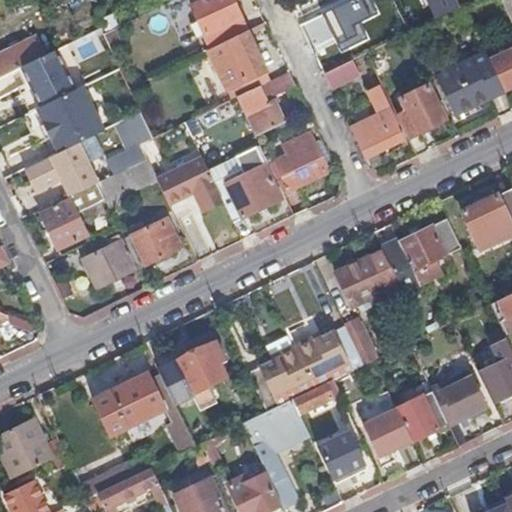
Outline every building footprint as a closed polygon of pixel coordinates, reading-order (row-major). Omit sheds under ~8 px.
[(69,0),(44,0),(49,10),(69,0)] [(209,51),(248,32),(232,0),(209,0),(192,7),(200,26),(193,29),(205,54),(209,51)] [(453,13),(461,9),(456,0),(429,0),(439,20),(453,13)] [(472,27),(463,8),(461,9),(453,13),(462,31),(472,27)] [(122,46),(115,31),(104,37),(111,51),(122,46)] [(268,72),(248,32),(209,51),(220,72),(216,74),(226,93),(229,91),(234,101),(237,99),(261,87),(271,82),(266,73),(268,72)] [(0,79),(22,68),(47,56),(38,38),(19,47),(11,50),(0,55),(0,79)] [(499,59),(490,63),(505,92),(511,88),(511,38),(494,47),(499,59)] [(43,109),(76,92),(56,52),(47,56),(22,68),(43,109)] [(455,118),(505,94),(505,92),(490,63),(487,56),(437,80),(455,118)] [(359,76),(352,62),(325,76),(332,91),(359,76)] [(0,95),(13,93),(10,79),(0,80),(0,95)] [(237,99),(254,136),(284,121),(275,103),(270,105),(261,87),(237,99)] [(429,87),(391,105),(408,140),(446,122),(429,87)] [(106,132),(84,88),(76,92),(43,109),(39,110),(55,143),(61,154),(78,146),(106,132)] [(382,161),(379,154),(404,142),(397,128),(399,127),(391,110),(373,118),(379,131),(364,138),(365,142),(360,145),(370,167),(382,161)] [(154,140),(142,115),(129,121),(141,146),(154,140)] [(202,132),(196,119),(186,124),(192,138),(202,132)] [(17,126),(0,127),(0,143),(18,142),(17,126)] [(329,173),(311,135),(292,144),(297,153),(278,163),(289,186),(284,188),(286,194),(329,173)] [(61,154),(50,159),(51,162),(11,182),(18,196),(86,162),(78,146),(61,154)] [(148,161),(141,146),(116,158),(123,173),(148,161)] [(221,199),(233,224),(281,201),(257,148),(208,172),(221,199)] [(158,181),(169,207),(194,195),(201,209),(221,199),(208,172),(203,160),(158,181)] [(123,173),(99,185),(111,211),(133,200),(130,195),(158,181),(148,161),(123,173)] [(511,189),(499,196),(498,195),(463,212),(482,250),(511,235),(511,189)] [(88,237),(71,201),(42,215),(58,251),(88,237)] [(462,248),(448,219),(399,243),(413,272),(462,248)] [(170,221),(126,241),(140,270),(176,253),(170,240),(177,236),(170,221)] [(183,250),(177,236),(170,240),(176,253),(183,250)] [(136,272),(122,242),(83,261),(97,290),(136,272)] [(413,272),(399,243),(385,251),(403,289),(407,299),(422,291),(413,272)] [(0,267),(9,264),(1,246),(0,246),(0,267)] [(385,251),(384,250),(337,273),(353,306),(384,291),(388,297),(403,289),(385,251)] [(511,294),(491,304),(504,333),(511,329),(511,294)] [(357,320),(345,326),(364,365),(374,361),(377,359),(360,322),(359,323),(357,320)] [(364,365),(345,326),(334,332),(333,330),(259,366),(260,368),(249,374),(267,412),(293,399),(333,380),(364,365)] [(210,345),(158,371),(175,406),(194,396),(194,395),(227,379),(210,345)] [(511,356),(478,373),(493,403),(511,393),(511,356)] [(112,437),(167,411),(148,372),(93,398),(112,437)] [(448,389),(471,377),(469,373),(446,383),(448,389)] [(446,383),(432,390),(433,391),(448,424),(485,406),(471,377),(448,389),(446,383)] [(336,388),(333,380),(293,399),(300,415),(332,398),(329,392),(336,388)] [(432,390),(397,408),(413,442),(448,424),(433,391),(432,390)] [(293,399),(267,412),(258,417),(264,430),(300,415),(293,399)] [(413,442),(397,408),(363,425),(379,458),(383,456),(387,466),(398,461),(393,451),(413,442)] [(330,426),(336,422),(333,417),(327,420),(330,426)] [(194,447),(181,419),(167,426),(181,454),(190,449),(194,447)] [(0,440),(0,453),(13,479),(53,460),(33,420),(2,435),(0,440)] [(248,423),(243,425),(255,446),(262,442),(254,424),(250,426),(248,423)] [(334,479),(364,464),(351,436),(335,444),(335,445),(324,451),(327,458),(324,460),(334,479)] [(210,460),(214,468),(223,463),(211,439),(203,443),(210,460)] [(203,443),(194,447),(190,449),(198,466),(210,460),(203,443)] [(119,449),(73,471),(87,499),(98,493),(139,473),(136,469),(130,472),(119,449)] [(67,463),(63,455),(53,460),(57,468),(67,463)] [(152,468),(139,473),(98,493),(105,507),(107,511),(117,511),(114,505),(151,487),(156,497),(164,493),(152,468)] [(267,511),(281,505),(272,485),(266,474),(247,483),(244,478),(228,486),(240,511),(267,511)] [(206,501),(216,495),(208,479),(198,484),(206,501)] [(281,505),(284,509),(295,504),(283,480),(272,485),(281,505)] [(4,495),(11,511),(48,511),(33,481),(4,495)] [(224,511),(216,495),(206,501),(198,484),(176,495),(183,511),(224,511)] [(98,493),(87,499),(93,511),(94,511),(105,507),(98,493)] [(476,511),(498,511),(495,503),(476,511)]
